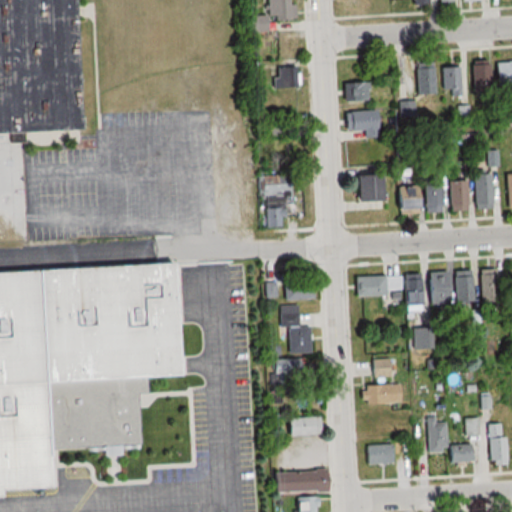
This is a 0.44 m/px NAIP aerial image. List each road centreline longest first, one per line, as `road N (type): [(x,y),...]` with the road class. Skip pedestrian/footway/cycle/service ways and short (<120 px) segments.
road 1 (residential): [(346,511),(317,0)]
road 2 (residential): [(270,249),(511,234)]
road 3 (residential): [(319,36),(511,26)]
road 4 (residential): [(346,501),(511,490)]
